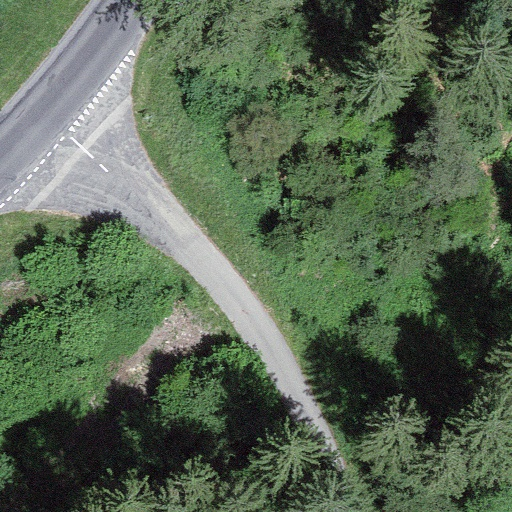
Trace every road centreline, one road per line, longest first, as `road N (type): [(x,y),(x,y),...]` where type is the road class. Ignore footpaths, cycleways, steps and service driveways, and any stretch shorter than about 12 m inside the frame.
road 1 (track): [(69,88),(233,269),(352,511)]
road 2 (tertiary): [(129,0),(69,88),(0,157)]
